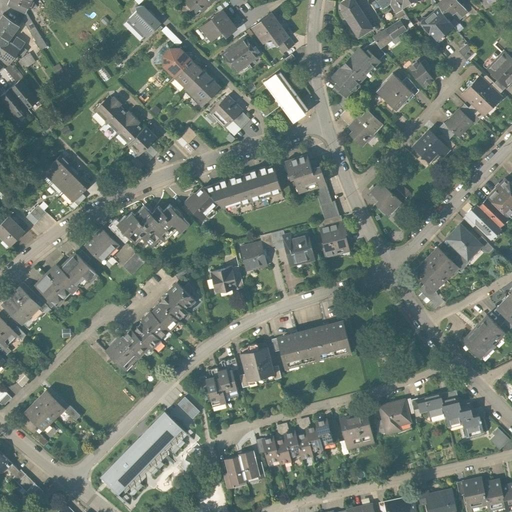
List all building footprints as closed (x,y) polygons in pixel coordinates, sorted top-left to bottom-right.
[(8,0),(7,2),(26,11),(31,0),(8,0)] [(184,0),(189,5),(188,7),(196,15),(212,0),(184,0)] [(354,0),(339,0),(338,1),(338,9),(356,36),(372,26),(354,0)] [(359,0),(368,13),(372,10),(365,0),(359,0)] [(401,6),(397,0),(377,0),(381,5),(389,0),(393,7),(392,9),(395,13),(403,7),(401,6)] [(438,6),(446,16),(456,10),(461,17),(468,11),(458,0),(435,0),(435,1),(438,6)] [(160,24),(142,5),(135,7),(137,10),(129,18),(148,36),(160,24)] [(446,16),(438,6),(419,21),(429,34),(431,32),(436,39),(453,26),(450,21),(446,16)] [(222,10),(201,26),(212,40),(222,32),(226,37),(237,29),(222,10)] [(271,11),(251,26),(263,42),(272,36),(278,43),(289,36),(271,11)] [(29,29),(35,26),(27,12),(21,16),(29,29)] [(398,17),(405,28),(412,23),(409,18),(405,12),(398,17)] [(0,17),(0,32),(10,39),(19,26),(3,14),(0,17)] [(414,15),(409,18),(412,23),(417,20),(414,15)] [(110,20),(105,16),(101,20),(105,24),(110,20)] [(398,17),(384,25),(391,37),(397,33),(405,28),(398,17)] [(450,21),(453,26),(454,27),(459,23),(454,17),(450,21)] [(391,37),(384,25),(371,34),(378,45),(386,40),(391,37)] [(35,26),(29,29),(41,49),(47,45),(35,26)] [(176,33),(168,26),(163,32),(170,39),(176,33)] [(0,56),(9,63),(21,47),(12,41),(10,39),(0,32),(0,56)] [(391,37),(386,40),(389,46),(400,39),(397,33),(391,37)] [(16,35),(12,41),(21,47),(25,42),(16,35)] [(233,44),(248,64),(260,55),(246,35),(233,44)] [(289,36),(278,43),(284,52),(295,44),(289,36)] [(368,47),(380,59),(385,53),(373,41),(368,47)] [(358,43),(343,58),(362,76),(380,59),(368,47),(366,45),(363,48),(358,43)] [(475,52),(467,43),(458,51),(465,60),(475,52)] [(163,63),(174,75),(193,56),(181,44),(170,44),(163,52),(163,63)] [(233,44),(222,53),(236,73),(248,64),(233,44)] [(511,54),(504,47),(486,66),(498,78),(506,86),(511,79),(511,54)] [(30,52),(20,58),(26,67),(36,61),(30,52)] [(174,75),(185,86),(204,66),(193,56),(174,75)] [(416,57),(406,65),(422,87),(433,79),(427,71),(420,61),(416,57)] [(334,78),(331,82),(335,85),(343,93),(344,94),(362,76),(343,58),(329,73),(334,78)] [(420,61),(427,71),(431,68),(430,66),(424,58),(420,61)] [(59,62),(53,66),(58,74),(64,70),(59,62)] [(435,62),(430,66),(431,68),(434,71),(439,67),(435,62)] [(204,66),(185,86),(194,94),(212,74),(204,66)] [(111,77),(104,67),(99,70),(106,80),(111,77)] [(260,109),(263,112),(300,85),(298,82),(294,85),(283,69),(279,71),(277,68),(264,78),(277,96),(260,109)] [(391,70),(382,79),(403,99),(411,90),(410,88),(401,80),(391,70)] [(485,73),(482,77),(499,93),(502,90),(494,82),(485,73)] [(194,94),(203,103),(222,84),(212,74),(194,94)] [(478,74),(460,94),(470,103),(482,114),(501,95),(499,93),(482,77),(478,74)] [(406,76),(401,80),(410,88),(413,84),(406,76)] [(506,86),(498,78),(494,82),(502,90),(506,86)] [(19,79),(9,88),(28,110),(39,101),(19,79)] [(394,108),(403,99),(382,79),(374,88),(394,108)] [(283,103),(296,120),(309,110),(307,108),(310,105),(299,91),(302,88),(300,85),(263,112),(265,116),(283,103)] [(343,93),(335,85),(331,89),(339,97),(343,93)] [(376,93),(370,87),(362,95),(365,98),(367,95),(370,99),(376,93)] [(0,99),(18,119),(28,110),(9,88),(0,95),(0,99)] [(95,108),(108,120),(122,106),(120,104),(123,101),(115,94),(112,96),(109,93),(95,108)] [(229,93),(210,112),(225,127),(233,119),(242,110),(244,108),(229,93)] [(343,93),(339,97),(336,100),(345,110),(347,108),(352,102),(344,94),(343,93)] [(355,98),(362,105),(371,113),(375,108),(365,98),(362,95),(360,93),(355,98)] [(464,103),(459,108),(470,118),(475,113),(467,106),(464,103)] [(482,114),(470,103),(467,106),(475,113),(479,118),(482,114)] [(362,105),(353,114),(354,115),(373,133),(382,123),(371,113),(362,105)] [(108,120),(118,130),(135,113),(130,107),(127,110),(122,106),(108,120)] [(157,106),(152,110),(156,114),(161,110),(157,106)] [(459,108),(458,107),(443,122),(454,132),(458,136),(473,120),(470,118),(459,108)] [(340,114),(348,122),(354,115),(353,114),(347,108),(345,110),(340,114)] [(251,119),(242,110),(233,119),(242,127),(251,119)] [(128,141),(143,127),(138,122),(142,118),(135,113),(118,130),(128,141)] [(361,145),(373,133),(354,115),(348,122),(346,124),(350,128),(347,131),(361,145)] [(442,132),(448,138),(454,132),(443,122),(437,128),(442,132)] [(128,141),(140,153),(150,143),(158,135),(146,123),(143,127),(128,141)] [(68,125),(62,129),(65,135),(72,132),(68,125)] [(188,126),(175,139),(184,147),(197,134),(188,126)] [(438,137),(427,126),(410,144),(421,153),(427,160),(436,151),(441,156),(449,148),(438,137)] [(438,137),(449,148),(453,143),(448,138),(442,132),(438,137)] [(140,153),(137,156),(144,163),(145,164),(158,152),(150,143),(140,153)] [(307,152),(284,160),(289,177),(294,176),(299,191),(315,186),(326,182),(320,162),(311,165),(307,152)] [(61,153),(44,170),(54,180),(71,163),(61,153)] [(427,160),(421,153),(416,158),(425,167),(430,162),(427,160)] [(144,163),(137,156),(131,161),(139,169),(144,163)] [(71,163),(54,180),(64,191),(81,173),(71,163)] [(243,173),(252,200),(283,190),(275,163),(243,173)] [(81,173),(64,191),(74,200),(76,197),(84,190),(91,182),(81,173)] [(232,206),(252,200),(243,173),(206,185),(221,202),(223,204),(230,202),(232,206)] [(511,209),(511,182),(503,174),(484,194),(506,215),(511,209)] [(376,196),(372,200),(386,213),(399,198),(378,178),(368,189),(376,196)] [(326,182),(315,186),(325,218),(340,214),(335,199),(332,200),(326,182)] [(221,202),(206,185),(203,183),(197,189),(194,190),(184,200),(187,202),(195,210),(204,219),(221,202)] [(88,194),(84,190),(76,197),(80,201),(88,194)] [(498,224),(506,215),(484,194),(476,202),(498,224)] [(127,211),(116,222),(140,246),(146,239),(153,246),(163,236),(166,239),(171,233),(175,237),(189,222),(170,204),(166,209),(161,203),(154,210),(146,201),(137,210),(134,207),(128,212),(127,211)] [(190,215),(195,210),(187,202),(182,207),(190,215)] [(487,235),(498,224),(476,202),(464,214),(487,235)] [(38,204),(26,216),(34,223),(46,211),(41,206),(38,204)] [(324,226),(343,220),(341,213),(340,214),(325,218),(322,219),(324,226)] [(0,235),(2,237),(17,221),(9,214),(0,223),(0,235)] [(322,241),(346,235),(345,232),(347,232),(343,220),(324,226),(319,227),(322,241)] [(477,238),(458,220),(443,236),(459,252),(467,259),(479,246),(482,243),(477,238)] [(17,221),(2,237),(10,245),(26,229),(17,221)] [(102,224),(84,242),(103,260),(121,242),(102,224)] [(287,246),(284,233),(283,230),(272,233),(275,246),(276,249),(287,246)] [(292,265),(316,259),(308,230),(293,234),(292,231),(284,233),(287,246),(292,265)] [(261,235),(262,240),(264,248),(275,246),(272,233),(261,235)] [(346,235),(322,241),(323,244),(320,245),(324,258),(350,251),(346,235)] [(482,243),(479,246),(483,251),(488,251),(492,247),(480,235),(477,238),(482,243)] [(262,240),(240,245),(246,270),(268,265),(264,248),(262,240)] [(452,259),(436,244),(423,257),(445,278),(458,265),(452,259)] [(60,263),(80,284),(87,277),(90,280),(99,272),(88,261),(79,252),(76,249),(60,263)] [(82,249),(79,252),(88,261),(91,258),(82,249)] [(136,251),(123,265),(132,274),(146,260),(136,251)] [(467,259),(459,252),(452,259),(458,265),(462,269),(469,261),(467,259)] [(433,291),(445,278),(423,257),(411,269),(424,282),(433,291)] [(60,263),(56,260),(34,282),(42,290),(55,303),(58,306),(67,298),(64,296),(71,289),(73,291),(80,284),(60,263)] [(232,265),(210,270),(215,292),(221,291),(222,296),(232,293),(231,290),(231,288),(237,287),(232,267),(232,265)] [(231,288),(231,290),(245,287),(239,265),(232,267),(237,287),(231,288)] [(169,286),(170,290),(186,307),(196,297),(178,279),(169,286)] [(435,293),(433,291),(424,282),(418,288),(429,299),(435,293)] [(19,284),(1,302),(22,323),(40,305),(32,296),(19,284)] [(55,303),(42,290),(38,294),(47,303),(51,307),(55,303)] [(160,300),(179,319),(189,309),(186,307),(170,290),(160,300)] [(47,303),(38,294),(35,292),(32,296),(40,305),(43,307),(47,303)] [(511,299),(506,293),(494,305),(506,317),(511,322),(511,299)] [(160,300),(151,309),(171,328),(172,329),(181,320),(179,319),(160,300)] [(141,318),(142,319),(161,337),(171,328),(151,309),(151,308),(141,318)] [(498,326),(485,312),(459,338),(478,357),(504,331),(498,326)] [(0,316),(0,340),(1,342),(6,346),(7,345),(18,334),(13,330),(0,316)] [(498,326),(504,331),(507,334),(511,329),(511,322),(506,317),(498,326)] [(312,326),(320,360),(353,351),(345,318),(312,326)] [(133,328),(150,345),(153,348),(162,338),(161,337),(142,319),(133,328)] [(13,330),(18,334),(22,338),(26,334),(17,326),(13,330)] [(131,326),(121,336),(140,355),(150,345),(133,328),(131,326)] [(320,360),(312,326),(278,335),(278,336),(282,349),(286,368),(320,360)] [(62,328),(63,337),(71,337),(70,328),(62,328)] [(120,335),(105,349),(112,356),(126,370),(140,355),(121,336),(120,335)] [(275,350),(282,349),(278,336),(272,338),(275,350)] [(106,361),(112,356),(105,349),(97,340),(91,345),(106,361)] [(273,366),(268,342),(266,341),(259,343),(257,341),(251,343),(250,346),(243,348),(241,349),(247,373),(249,381),(251,382),(258,380),(260,381),(266,380),(268,378),(274,376),(276,374),(273,366)] [(6,346),(1,342),(0,342),(0,347),(7,354),(11,349),(7,345),(6,346)] [(232,365),(233,370),(238,368),(235,356),(221,359),(223,367),(232,365)] [(220,374),(218,368),(218,365),(208,367),(210,376),(220,374)] [(218,368),(220,374),(225,398),(238,395),(233,370),(232,365),(223,367),(218,368)] [(279,365),(273,366),(276,374),(277,378),(282,376),(279,365)] [(22,369),(13,378),(22,387),(31,378),(22,369)] [(249,381),(247,373),(240,374),(244,387),(250,385),(249,381)] [(202,389),(209,387),(207,377),(206,374),(199,376),(202,389)] [(225,398),(220,374),(210,376),(207,377),(209,387),(214,406),(227,403),(225,398)] [(36,398),(56,417),(65,408),(67,406),(64,404),(47,387),(36,398)] [(0,402),(3,405),(11,397),(3,388),(0,390),(0,402)] [(450,426),(465,422),(461,408),(463,408),(459,388),(442,392),(447,412),(450,426)] [(430,416),(447,412),(442,392),(418,398),(421,411),(428,409),(430,416)] [(194,417),(201,409),(185,395),(178,403),(194,417)] [(405,397),(379,404),(382,419),(386,434),(402,430),(401,425),(412,422),(409,414),(405,398),(405,397)] [(411,397),(405,398),(409,414),(415,413),(411,399),(411,397)] [(36,398),(25,410),(44,429),(56,417),(36,398)] [(421,411),(418,398),(411,399),(415,413),(415,417),(422,415),(421,411)] [(67,406),(65,408),(76,419),(81,415),(67,401),(64,404),(67,406)] [(461,408),(465,422),(482,418),(480,413),(475,414),(473,405),(463,408),(461,408)] [(188,428),(167,407),(100,473),(121,495),(188,428)] [(368,410),(340,417),(346,440),(348,449),(376,442),(368,410)] [(306,426),(311,425),(308,416),(298,419),(301,428),(306,426)] [(316,420),(317,424),(322,445),(333,442),(327,417),(316,420)] [(485,432),(482,418),(465,422),(468,436),(485,432)] [(386,434),(382,419),(375,421),(379,435),(386,434)] [(279,433),(285,432),(289,431),(287,422),(277,425),(279,433)] [(306,426),(307,431),(312,451),(323,449),(322,445),(317,424),(311,425),(306,426)] [(510,439),(499,427),(492,432),(495,435),(491,440),(500,449),(510,439)] [(44,445),(49,440),(36,429),(31,433),(44,445)] [(285,432),(286,436),(291,456),(302,454),(297,433),(295,429),(289,431),(285,432)] [(307,431),(297,433),(302,454),(303,458),(313,455),(312,451),(307,431)] [(276,438),(275,434),(263,437),(266,451),(269,462),(281,459),(276,438)] [(286,436),(276,438),(281,459),(282,464),(292,461),(291,456),(286,436)] [(266,451),(263,437),(256,439),(259,453),(266,451)] [(348,449),(346,440),(339,442),(342,455),(349,453),(348,449)] [(239,452),(239,454),(246,479),(260,475),(257,463),(253,448),(239,452)] [(0,469),(2,472),(7,467),(12,462),(3,454),(0,457),(0,456),(0,469)] [(239,454),(225,458),(229,471),(232,484),(246,480),(246,479),(239,454)] [(12,462),(7,467),(15,475),(20,471),(12,462)] [(262,462),(257,463),(260,475),(261,477),(265,476),(262,462)] [(15,475),(12,477),(35,500),(43,491),(21,469),(20,471),(15,475)] [(232,484),(229,471),(224,473),(227,488),(232,486),(232,484)] [(480,476),(461,480),(464,493),(468,511),(472,511),(471,507),(486,504),(481,481),(480,476)] [(498,477),(481,481),(486,504),(488,511),(505,507),(500,484),(498,477)] [(464,493),(461,480),(456,481),(458,494),(464,493)] [(511,481),(500,484),(505,507),(506,511),(511,510),(511,481)] [(455,511),(450,488),(427,494),(426,490),(416,493),(419,506),(424,505),(426,511),(455,511)] [(416,511),(412,494),(383,501),(385,511),(416,511)] [(74,511),(66,503),(57,511),(74,511)] [(373,511),(371,503),(345,509),(345,511),(373,511)]
